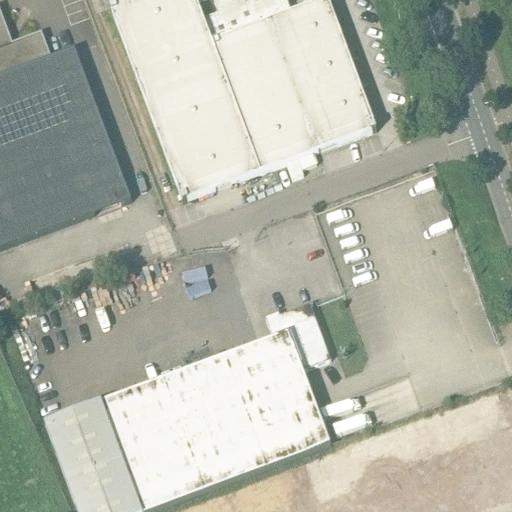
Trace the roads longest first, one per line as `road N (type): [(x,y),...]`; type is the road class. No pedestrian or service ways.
road 1 (unclassified): [(189,238),(484,135)]
road 2 (unclassified): [(484,135),(433,0)]
